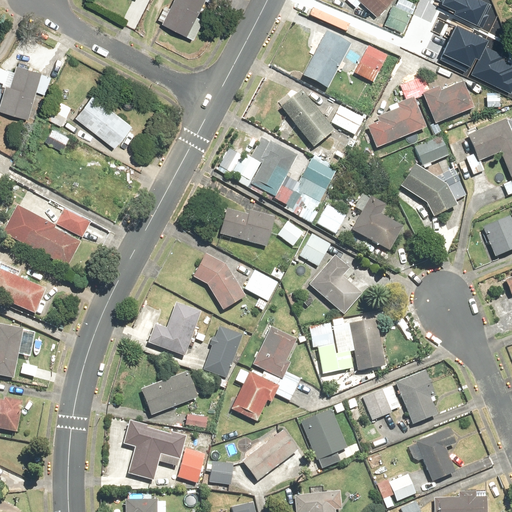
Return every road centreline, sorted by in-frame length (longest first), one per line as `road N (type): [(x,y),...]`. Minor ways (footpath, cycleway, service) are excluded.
road 1 (residential): [(70,511),(75,398),(92,343),(217,102)]
road 2 (residential): [(42,0),(50,12),(217,102)]
road 3 (residential): [(447,305),(511,447)]
